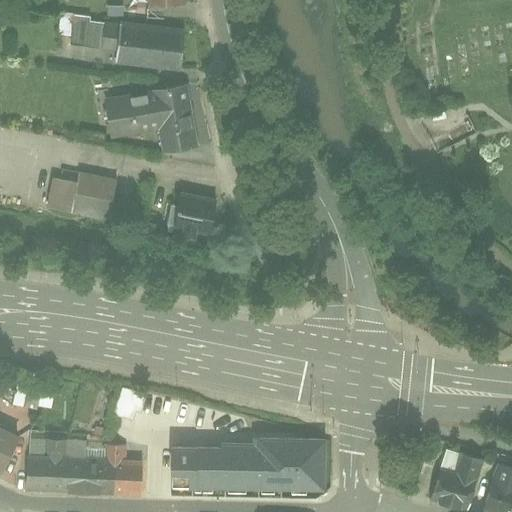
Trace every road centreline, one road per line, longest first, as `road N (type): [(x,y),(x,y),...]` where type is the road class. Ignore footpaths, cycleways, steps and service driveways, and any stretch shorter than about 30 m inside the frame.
road 1 (residential): [(219,0),(255,101),(354,262),(358,370)]
road 2 (tertiary): [(358,370),(79,314),(0,306)]
road 3 (unknown): [(284,149),(207,170),(0,141)]
road 4 (residential): [(12,505),(269,511)]
road 5 (tertiary): [(511,389),(358,370)]
road 6 (residential): [(348,511),(358,370)]
